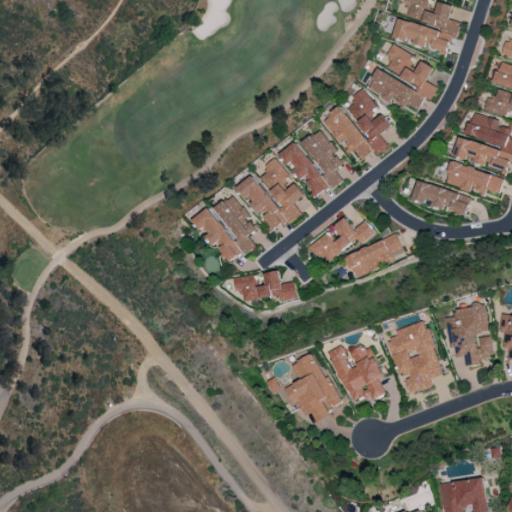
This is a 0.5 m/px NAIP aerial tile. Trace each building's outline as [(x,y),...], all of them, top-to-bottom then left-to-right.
[(407,19),(398,17),(393,38),(398,39),(413,38),(413,43),(416,44),(432,43),(432,47),(442,49),(451,36),(457,36),(460,26),(459,21),(450,19),(453,5),(438,1),(436,11),(428,11),(428,3),(428,0),(405,0),(405,2),(410,3),(407,19)] [(377,69),(368,89),(392,100),(392,101),(404,107),(406,103),(419,110),(425,97),(431,100),(437,87),(426,81),(434,67),(421,60),(416,70),(409,66),(414,54),(393,44),(387,56),(392,58),(387,69),(420,85),(419,89),(377,69)] [(348,108),(371,140),(369,142),(378,154),(389,146),(381,134),(392,126),(381,110),(380,111),(364,88),(351,97),(355,103),(348,108)] [(323,120),(339,142),(342,140),(350,152),(355,149),(362,159),(374,150),(341,106),(323,120)] [(460,135),(454,156),(467,159),(467,160),(489,166),(490,164),(508,170),(511,156),(511,138),(509,138),(511,128),(511,126),(500,123),(501,120),(473,112),(466,137),(460,135)] [(303,142),(324,172),(321,175),(297,141),(281,153),(289,164),(290,163),(302,180),(304,180),(316,196),(331,185),(333,188),(343,181),(335,169),(343,164),(334,152),(336,150),(321,129),(303,142)] [(256,174),(238,186),(259,216),(262,214),(273,230),(287,220),(289,222),(302,214),(294,203),(304,195),(293,180),(292,180),(276,158),(264,166),(267,172),(259,178),(256,174)] [(504,179),(453,160),(445,182),(471,191),(472,189),(485,194),(487,189),(499,193),(504,179)] [(414,198),(451,208),(451,209),(467,214),(471,195),(418,181),(414,198)] [(213,210),(211,206),(194,218),(202,229),(203,229),(228,262),(243,251),(245,255),(257,246),(249,235),(256,230),(247,218),(250,216),(234,194),(213,210)] [(308,245),(318,257),(323,254),(328,261),(358,239),(361,243),(375,233),(366,220),(354,228),(347,217),(308,245)] [(404,251),(398,235),(346,254),(355,277),(382,267),(379,260),(404,251)] [(232,277),(234,290),(241,289),(243,300),(280,295),(280,300),(297,298),(295,282),(281,283),(280,271),(264,272),(266,285),(257,286),(256,274),(232,277)] [(445,317),(450,349),(454,348),(456,357),(464,356),(466,366),(482,364),(481,359),(494,357),(490,332),(485,303),(456,308),(457,316),(445,317)] [(442,374),(427,321),(397,329),(399,336),(388,339),(399,377),(405,375),(409,393),(433,386),(431,377),(442,374)] [(352,401),(370,393),(373,399),(386,393),(379,378),(384,375),(370,344),(352,352),(358,365),(352,368),(342,346),(329,351),(352,401)] [(342,401),(329,375),(325,377),(313,353),(292,363),(300,380),(284,388),(292,405),(298,402),(304,415),(311,411),(316,421),(330,414),(327,408),(342,401)] [(270,391),(279,388),(276,377),(267,380),(270,391)] [(442,483),(446,511),(465,511),(464,506),(475,505),(476,511),(490,511),(486,477),(442,483)]
